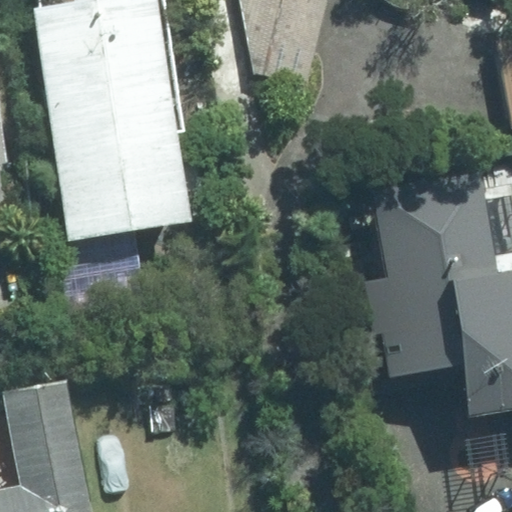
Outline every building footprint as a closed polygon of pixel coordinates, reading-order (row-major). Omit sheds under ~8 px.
[(155,0),(45,0),(37,1),(76,233),(191,213),(155,0)] [(331,0),(218,0),(209,50),(318,70),(331,0)] [(511,36),(499,39),(511,110),(511,36)] [(0,156),(15,155),(0,57),(0,156)] [(511,410),(511,266),(500,269),(484,171),(374,190),(388,267),(370,270),(386,370),(458,358),(468,418),(511,410)] [(0,489),(0,511),(94,511),(67,378),(10,390),(29,483),(0,489)]
